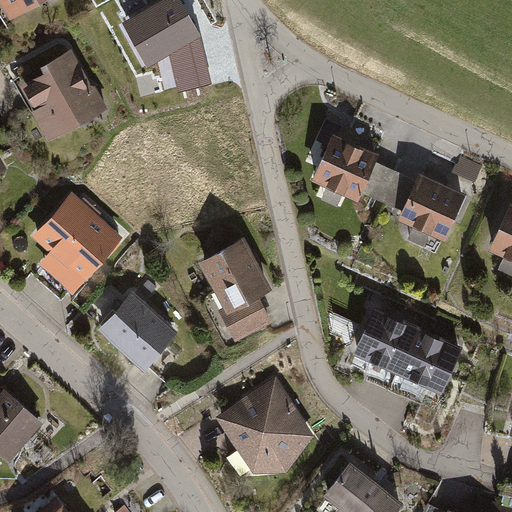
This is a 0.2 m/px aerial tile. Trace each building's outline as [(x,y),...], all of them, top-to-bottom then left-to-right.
[(0,0),(0,12),(6,23),(48,0),(0,0)] [(199,34),(179,0),(173,0),(129,24),(150,61),(171,49),(199,34)] [(171,49),(179,79),(204,73),(206,83),(211,83),(199,34),(171,49)] [(89,90),(68,54),(36,72),(39,78),(17,90),(31,115),(28,116),(46,147),(107,113),(93,88),(89,90)] [(179,79),(181,89),(206,83),(204,73),(179,79)] [(375,156),(331,136),(310,183),(323,189),(317,202),(333,210),(339,196),(376,213),(394,175),(371,164),(375,156)] [(462,198),(417,177),(413,184),(394,175),(376,213),(411,229),(404,244),(421,251),(427,237),(441,244),(462,198)] [(121,240),(70,193),(28,238),(47,255),(36,267),(68,297),(121,240)] [(511,208),(508,206),(487,253),(500,259),(493,272),(509,280),(511,274),(511,208)] [(241,242),(196,265),(219,312),(215,314),(232,348),(270,328),(256,301),(268,295),(241,242)] [(144,360),(168,332),(128,298),(104,325),(144,360)] [(416,329),(372,310),(349,361),(393,381),(416,329)] [(460,348),(416,329),(393,381),(437,400),(460,348)] [(309,433),(275,381),(223,412),(255,466),(285,466),(309,433)] [(0,462),(6,468),(41,429),(0,391),(0,462)] [(399,511),(402,509),(347,467),(320,502),(333,511),(399,511)] [(473,511),(511,511),(511,510),(476,501),(473,511)]
